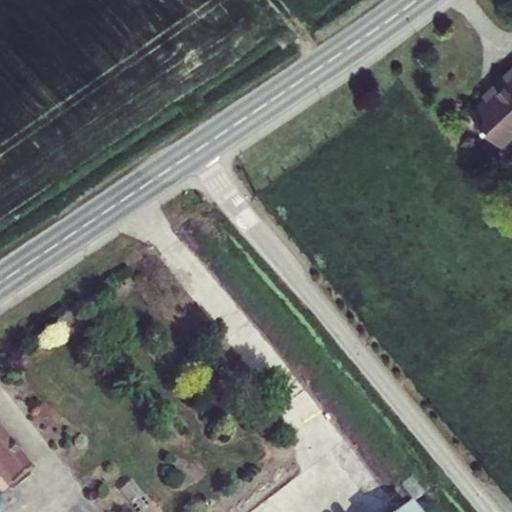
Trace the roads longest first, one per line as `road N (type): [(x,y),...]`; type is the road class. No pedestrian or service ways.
road 1 (unclassified): [(487,511),(197,150)]
road 2 (tertiary): [(416,0),(197,150)]
road 3 (tertiary): [(197,150),(0,281)]
